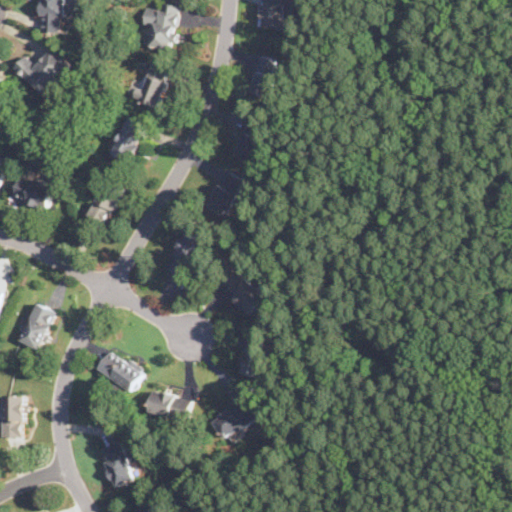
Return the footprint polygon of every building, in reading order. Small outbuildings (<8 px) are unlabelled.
[(65,31),(66,8),(77,9),(77,0),(45,0),(45,31),(65,31)] [(263,0),(262,27),(296,28),(297,0),(263,0)] [(146,24),(152,24),(150,45),(178,48),(183,3),(163,1),(162,8),(148,7),(146,24)] [(40,63),(29,53),(17,66),(50,94),(76,63),(55,46),(40,63)] [(255,91),(275,95),(283,58),(263,53),(255,91)] [(147,88),(136,85),(133,97),(163,105),(171,79),(177,80),(180,68),(155,61),(147,88)] [(133,114),(113,150),(132,160),(152,124),(133,114)] [(237,151),(257,160),(273,125),(253,116),(237,151)] [(0,180),(8,156),(0,153),(0,180)] [(210,206),(230,216),(249,178),(229,168),(210,206)] [(50,209),(59,187),(25,173),(16,196),(50,209)] [(110,224),(129,187),(110,177),(91,213),(110,224)] [(171,269),(193,277),(207,238),(185,230),(171,269)] [(252,313),(269,298),(244,269),(226,283),(252,313)] [(37,312),(32,310),(20,339),(43,348),(60,310),(41,302),(37,312)] [(276,336),(255,330),(243,372),(264,377),(276,336)] [(100,370),(137,389),(148,367),(112,348),(100,370)] [(152,413),(191,418),(194,394),(155,389),(152,413)] [(7,393),(7,435),(29,435),(29,393),(7,393)] [(262,416),(249,397),(216,419),(229,438),(262,416)] [(118,484),(142,476),(128,437),(104,446),(118,484)] [(166,511),(158,496),(137,507),(139,511),(166,511)]
